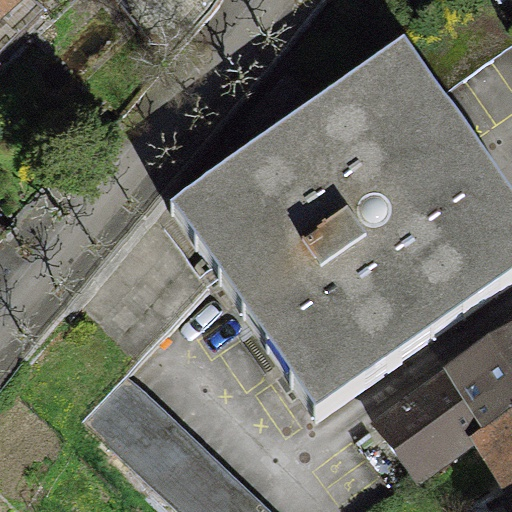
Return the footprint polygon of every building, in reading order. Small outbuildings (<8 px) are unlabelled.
[(0,0),(0,51),(47,14),(35,0),(0,0)] [(63,0),(35,0),(47,14),(63,0)] [(202,0),(132,0),(169,33),(202,0)] [(511,200),(403,34),(168,200),(314,426),(511,289),(511,200)] [(464,397),(394,449),(418,484),(476,446),(511,419),(511,319),(441,367),(464,397)] [(263,511),(129,391),(94,429),(186,511),(263,511)] [(511,511),(511,419),(476,446),(504,511),(511,511)]
